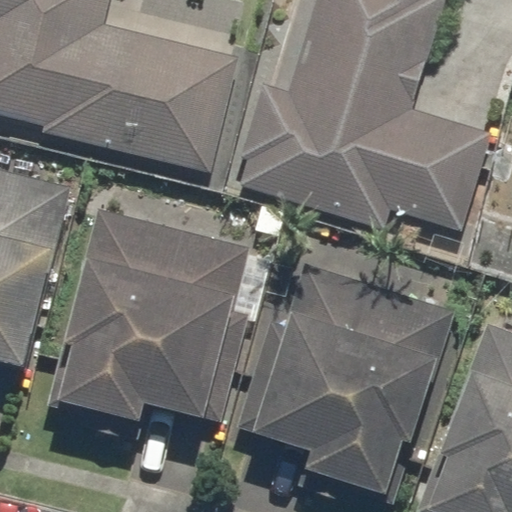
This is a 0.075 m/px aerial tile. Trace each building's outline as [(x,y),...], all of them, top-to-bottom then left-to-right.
[(239,61),(100,25),(106,0),(0,0),(0,123),(209,177),(239,61)] [(433,0),(303,0),(280,91),(246,83),(219,190),(381,231),(386,212),(461,231),(487,129),(406,109),(433,0)] [(0,366),(29,374),(80,169),(0,148),(0,366)] [(247,250),(95,210),(87,208),(51,343),(61,346),(42,419),(138,445),(148,406),(202,420),(247,250)] [(448,312),(312,270),(301,267),(286,316),(273,312),(235,435),(304,457),(293,494),(351,511),(360,511),(365,498),(389,505),(448,312)] [(511,511),(511,332),(485,321),(478,318),(404,506),(419,511),(511,511)]
